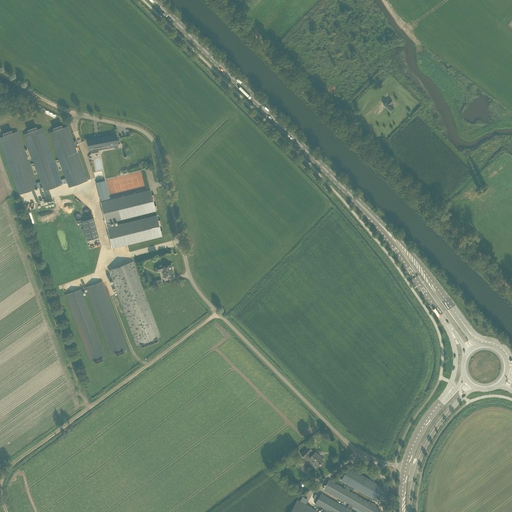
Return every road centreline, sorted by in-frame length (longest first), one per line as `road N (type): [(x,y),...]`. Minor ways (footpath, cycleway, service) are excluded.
road 1 (unclassified): [(405,467),(346,442),(197,290),(150,137),(66,110)]
road 2 (track): [(511,290),(218,0)]
road 3 (primary): [(383,229),(153,0)]
road 4 (track): [(217,313),(13,463),(0,488),(6,511)]
road 5 (primary): [(463,326),(404,245),(383,229)]
